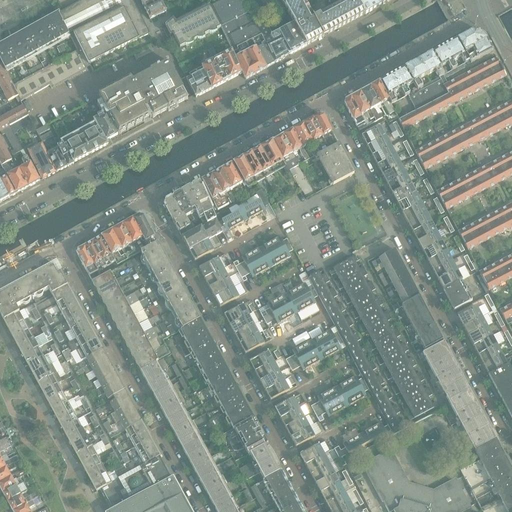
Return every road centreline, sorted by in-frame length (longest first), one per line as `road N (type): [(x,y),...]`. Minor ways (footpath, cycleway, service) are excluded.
road 1 (residential): [(0,222),(417,0)]
road 2 (residential): [(330,99),(511,447)]
road 3 (residential): [(316,511),(147,199)]
road 4 (residential): [(204,511),(61,246)]
road 5 (residential): [(147,199),(330,99)]
road 6 (residential): [(330,99),(486,12)]
